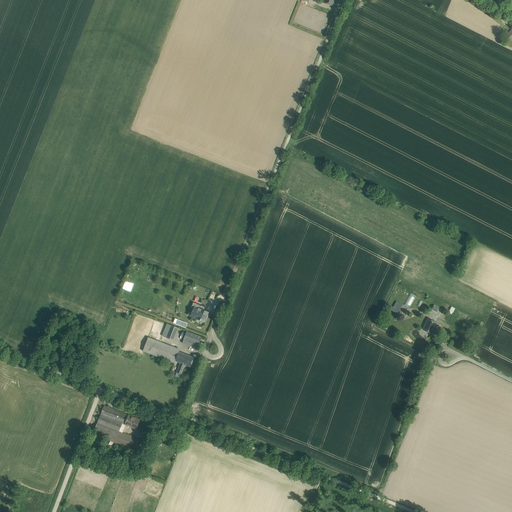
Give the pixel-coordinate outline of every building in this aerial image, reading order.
[(397,302),(392,311),(397,313),(402,305),(397,302)] [(204,310),(195,307),(193,311),(192,315),(191,316),(197,318),(197,319),(205,322),(208,312),(204,310)] [(175,318),(173,323),(186,327),(188,323),(175,318)] [(438,323),(428,319),(423,330),(432,333),(435,326),(436,327),(438,323)] [(171,325),(168,324),(163,336),(166,338),(171,325)] [(171,325),(166,338),(173,340),(178,328),(171,325)] [(137,338),(125,331),(122,336),(134,343),(137,338)] [(202,337),(187,331),(182,343),(197,349),(202,337)] [(137,338),(134,343),(139,346),(144,337),(139,334),(137,338)] [(179,351),(150,339),(145,352),(175,363),(176,361),(179,352),(179,351)] [(194,358),(179,352),(176,361),(181,363),(185,364),(190,366),(194,358)] [(181,363),(177,372),(181,374),(185,364),(181,363)] [(123,433),(126,425),(136,429),(140,420),(129,415),(105,406),(105,405),(104,405),(93,433),(135,450),(140,440),(123,433)]
